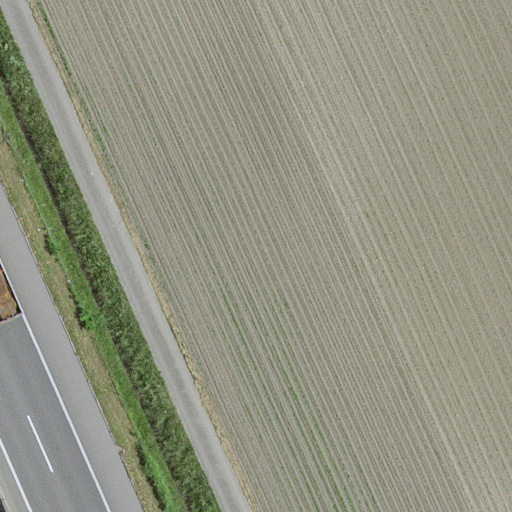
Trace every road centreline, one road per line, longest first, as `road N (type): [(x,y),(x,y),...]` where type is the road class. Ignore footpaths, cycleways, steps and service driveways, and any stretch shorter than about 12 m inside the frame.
road 1 (unclassified): [(238,511),(13,0)]
road 2 (motorway): [(67,511),(0,358)]
